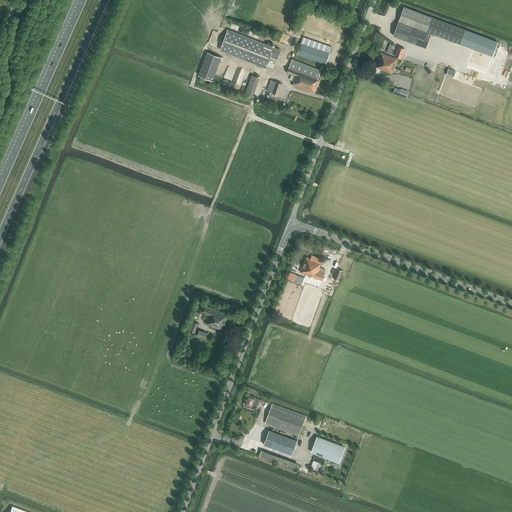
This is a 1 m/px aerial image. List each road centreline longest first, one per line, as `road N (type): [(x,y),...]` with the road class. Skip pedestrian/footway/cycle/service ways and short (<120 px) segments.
road 1 (secondary): [(182,511),(291,223)]
road 2 (motorway): [(0,235),(104,0)]
road 3 (unclassified): [(291,223),(375,0)]
road 4 (secondary): [(511,304),(291,223)]
road 5 (track): [(208,214),(251,107),(191,86),(208,44),(216,43)]
road 6 (motorway): [(82,0),(0,187)]
road 7 (track): [(249,116),(352,153),(347,166)]
